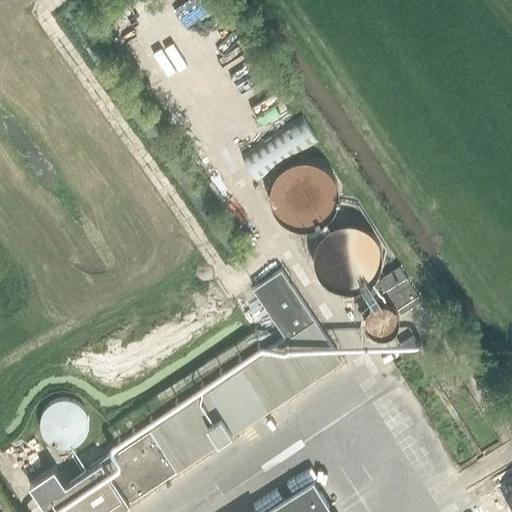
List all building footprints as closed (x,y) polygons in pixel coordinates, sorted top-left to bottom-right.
[(318,142),(301,116),(241,155),(258,181),(318,142)] [(511,193),(502,200),(508,209),(511,206),(511,193)] [(421,300),(399,266),(379,279),(401,313),(421,300)] [(286,337),(41,500),(48,511),(115,511),(130,502),(129,501),(341,359),(281,269),(253,287),(286,337)] [(60,445),(99,430),(85,393),(46,407),(60,445)] [(333,511),(313,479),(261,511),(257,511),(256,511),(254,511),(333,511)]
